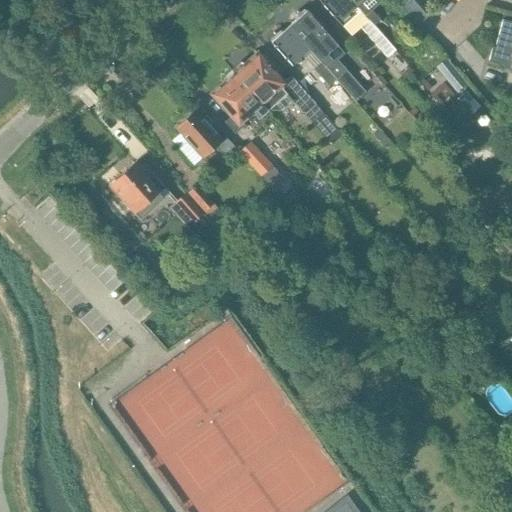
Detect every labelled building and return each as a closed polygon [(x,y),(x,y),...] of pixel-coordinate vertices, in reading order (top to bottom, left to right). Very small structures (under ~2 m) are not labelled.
[(361,12),(356,7),(350,0),(317,0),(342,27),(350,36),(360,28),(387,58),(395,50),(372,25),(361,12)] [(417,26),(418,26),(428,17),(412,0),(409,0),(401,8),(417,26)] [(366,8),(361,12),(372,25),(379,18),(370,9),(368,10),(366,8)] [(288,27),(335,80),(343,73),(327,55),(338,47),(306,11),(303,13),(298,13),(297,12),(296,13),(297,19),(288,27)] [(511,22),(502,20),(495,48),(492,47),(488,61),(511,68),(511,22)] [(335,80),(288,27),(279,35),(273,34),(273,33),(272,34),(273,35),(273,40),(270,43),(290,66),(293,64),(299,64),(300,64),(301,63),(300,63),(300,57),(301,56),(327,86),(335,80)] [(231,71),(267,111),(282,112),(292,103),(303,115),(308,115),(316,107),(291,78),(284,85),(257,54),(245,66),(240,63),(231,71)] [(465,84),(445,59),(435,67),(455,92),(465,84)] [(225,123),(234,134),(244,126),(241,123),(252,113),(258,120),(267,111),(231,71),(222,79),(224,84),(212,95),(232,117),(225,123)] [(178,124),(167,134),(166,136),(194,167),(214,148),(218,152),(229,157),(236,151),(225,138),(222,141),(202,119),(201,120),(193,111),(190,114),(189,113),(177,123),(178,124)] [(239,153),(258,176),(269,166),(249,144),(239,153)] [(135,162),(110,184),(123,199),(140,219),(168,194),(143,166),(140,168),(135,162)] [(209,224),(220,214),(196,186),(188,194),(204,213),(202,215),(209,224)] [(185,197),(176,204),(192,223),(201,216),(185,197)] [(477,224),(504,254),(511,247),(511,240),(489,214),(477,224)] [(352,511),(345,502),(331,511),(352,511)]
